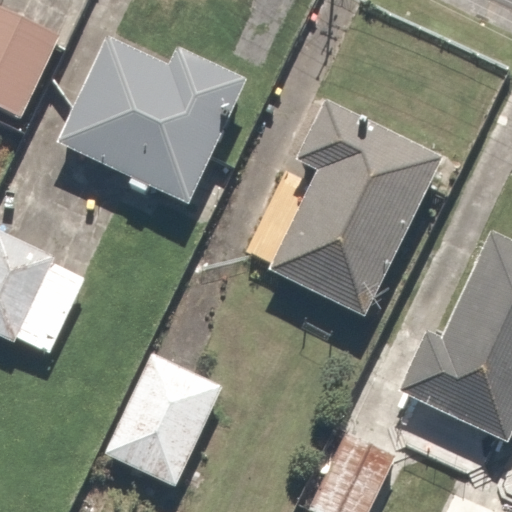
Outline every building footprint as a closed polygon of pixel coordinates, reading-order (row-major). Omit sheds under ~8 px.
[(67,38),(0,8),(0,122),(25,134),(67,38)] [(193,213),(255,82),(183,48),(181,67),(111,35),(57,149),(193,213)] [(364,318),(440,164),(331,110),(307,160),(326,169),(275,274),(364,318)] [(89,277),(0,232),(0,346),(44,368),(89,277)] [(511,446),(511,445),(511,252),(491,243),(446,345),(433,339),(406,400),(511,446)] [(226,397),(152,360),(102,458),(175,496),(226,397)] [(379,511),(406,461),(352,432),(309,511),(379,511)]
